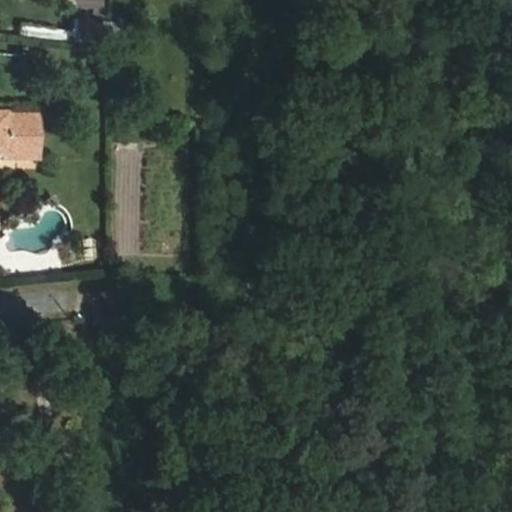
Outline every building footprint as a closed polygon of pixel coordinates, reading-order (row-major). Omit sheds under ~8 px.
[(109,45),(109,23),(73,18),(71,31),(70,40),(109,45)] [(71,31),(20,25),(19,34),(70,40),(71,31)] [(0,159),(34,159),(34,131),(18,132),(18,114),(0,114),(0,159)] [(34,131),(34,114),(18,114),(18,132),(34,131)] [(84,508),(84,483),(58,483),(58,508),(84,508)]
